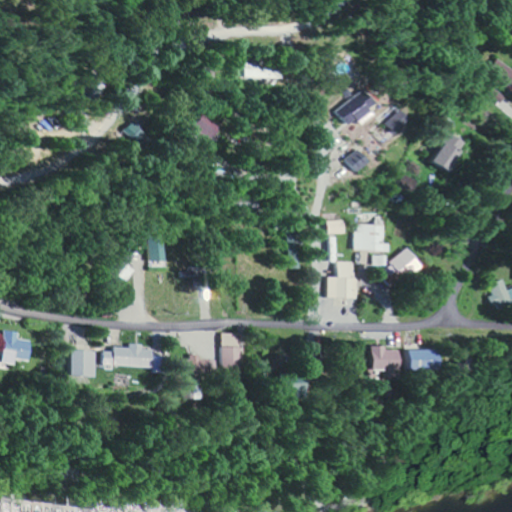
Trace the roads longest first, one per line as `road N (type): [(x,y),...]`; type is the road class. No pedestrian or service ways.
road 1 (residential): [(442,319),(144,326),(0,303)]
road 2 (residential): [(348,0),(292,31),(204,31),(174,44),(119,121),(89,147),(27,185),(0,189)]
road 3 (residential): [(442,319),(511,181)]
